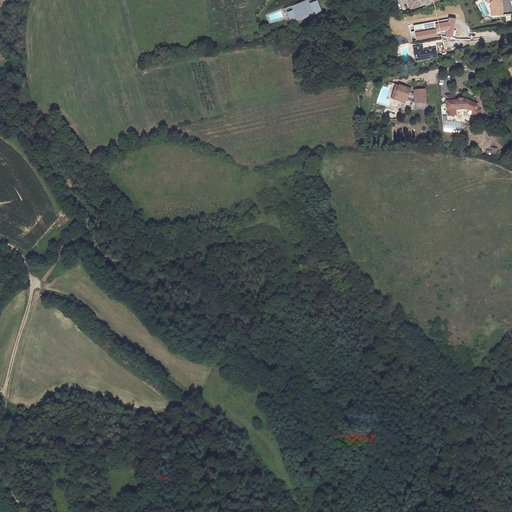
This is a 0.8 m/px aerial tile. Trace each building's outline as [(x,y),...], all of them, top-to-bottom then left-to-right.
[(304,18),(322,10),(317,0),(316,0),(310,3),(305,5),(303,2),(286,10),(288,14),(293,11),(297,19),(303,17),(304,18)] [(407,0),(410,9),(425,4),(426,5),(430,4),(430,3),(437,0),(407,0)] [(486,0),(488,3),(489,2),(491,16),(504,15),(503,1),(501,0),(486,0)] [(293,11),(288,14),(291,22),(297,19),(293,11)] [(437,32),(447,31),(446,37),(452,38),(456,19),(449,18),(448,22),(435,24),(437,32)] [(415,32),(417,40),(437,36),(435,29),(415,32)] [(420,43),(411,45),(413,58),(434,54),(433,46),(421,48),(420,43)] [(400,85),(396,95),(407,100),(409,97),(411,98),(414,98),(415,102),(424,101),(423,91),(414,91),(414,93),(413,93),(410,92),(411,90),(400,85)] [(454,94),(445,95),(446,108),(447,108),(448,115),(451,115),(453,116),(454,114),(454,112),(455,112),(455,109),(456,109),(458,110),(460,111),(462,111),(465,109),(468,109),(469,109),(473,110),(472,113),(477,116),(480,109),(476,107),(477,104),(467,100),(466,100),(466,98),(462,99),(462,98),(458,98),(458,99),(454,100),(454,94)] [(487,150),(486,154),(497,156),(498,148),(492,147),(491,151),(487,150)]
